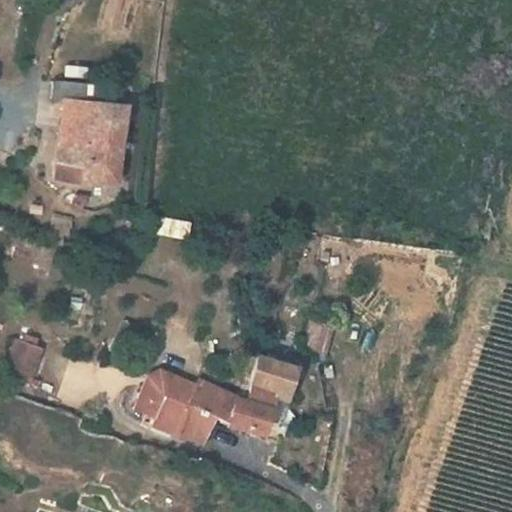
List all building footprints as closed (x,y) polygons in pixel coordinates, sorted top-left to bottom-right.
[(64,99),(93,102),(94,87),(53,83),(51,98),(64,99)] [(124,106),(93,102),(64,99),(56,161),(82,166),(80,179),(113,183),(124,106)] [(55,243),(64,244),(70,218),(53,213),(47,240),(55,243)] [(166,219),(162,233),(185,239),(189,225),(166,219)] [(308,319),(300,349),(322,355),(331,326),(308,319)] [(30,378),(40,350),(16,342),(6,369),(30,378)] [(293,369),(261,358),(256,357),(252,373),(246,401),(234,397),(223,421),(221,424),(262,435),(273,393),(286,397),(293,369)] [(151,424),(173,433),(193,383),(158,369),(146,375),(133,410),(153,418),(151,424)] [(242,371),(234,397),(246,401),(252,373),(242,371)] [(193,383),(173,433),(200,442),(213,417),(223,421),(234,397),(194,379),(193,383)]
